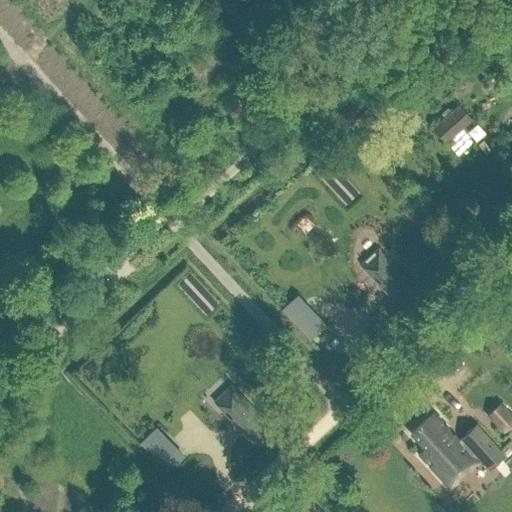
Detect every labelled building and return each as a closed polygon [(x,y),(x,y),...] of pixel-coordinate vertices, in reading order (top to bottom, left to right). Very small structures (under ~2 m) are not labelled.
[(447,141),(471,119),(457,104),(434,127),(447,141)] [(299,192),(281,207),(296,228),(315,211),(299,192)] [(502,200),(488,208),(491,214),(505,206),(502,200)] [(378,248),(360,262),(363,265),(362,266),(401,308),(416,293),(378,248)] [(66,368),(41,390),(63,419),(88,399),(66,368)] [(232,382),(212,400),(254,444),(269,430),(256,416),(259,412),(232,382)] [(487,414),(503,431),(511,422),(511,416),(498,403),(487,414)] [(426,417),(411,431),(425,447),(419,453),(447,486),(458,476),(457,475),(464,469),(465,470),(476,460),(473,457),(476,455),(488,468),(504,454),(476,423),(460,438),(461,438),(458,441),(451,432),(450,434),(446,430),(448,429),(432,412),(426,418),(426,417)]
